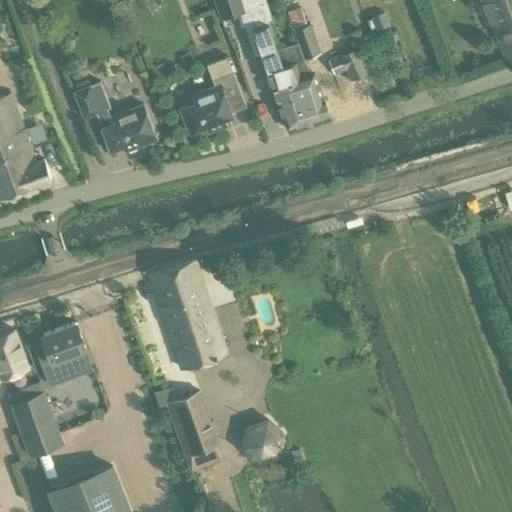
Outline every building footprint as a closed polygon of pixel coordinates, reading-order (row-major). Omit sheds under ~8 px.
[(254,0),(245,3),(243,0),(215,0),(221,16),(241,10),(255,52),(260,50),(268,73),(265,74),(269,84),(272,83),(273,87),(275,86),(302,76),(298,63),(297,60),(283,64),(266,15),(270,13),(266,2),(262,0),(254,0)] [(511,0),(483,0),(506,59),(511,57),(511,0)] [(294,28),(298,27),(301,26),(307,24),(301,7),(289,11),(294,28)] [(384,12),(372,17),(376,28),(388,24),(384,12)] [(307,24),(301,26),(298,27),(308,57),(322,52),(312,22),(307,24)] [(361,46),(330,58),(336,74),(347,70),(350,80),(370,72),(361,46)] [(194,100),(179,106),(189,131),(206,124),(208,130),(226,123),(224,117),(233,114),(231,110),(246,104),(227,55),(206,63),(215,84),(191,93),(194,100)] [(302,76),(275,86),(288,127),(332,113),(326,95),(319,97),(307,60),(298,63),(302,76)] [(88,78),(75,83),(78,88),(90,84),(88,78)] [(111,106),(101,80),(90,84),(78,88),(75,90),(85,116),(97,111),(102,125),(101,125),(110,148),(123,144),(125,149),(142,143),(140,137),(154,132),(143,103),(111,115),(108,107),(111,106)] [(0,194),(51,177),(44,158),(37,160),(13,91),(0,94),(0,194)] [(195,258),(151,273),(183,366),(226,351),(195,258)] [(93,368),(85,348),(75,321),(43,333),(44,337),(33,341),(50,384),(93,368)] [(0,334),(0,367),(3,376),(29,366),(16,328),(0,334)] [(155,395),(158,404),(160,403),(174,398),(169,385),(153,390),(155,395)] [(99,390),(89,395),(92,401),(74,410),(80,420),(107,407),(99,390)] [(63,442),(45,391),(13,403),(31,454),(63,442)] [(201,393),(197,391),(169,400),(191,461),(221,451),(201,393)] [(263,416),(244,423),(242,441),(258,455),(278,448),(280,429),(263,416)] [(300,449),(292,451),(295,462),(303,460),(300,449)] [(60,511),(131,511),(112,464),(51,488),(60,511)]
